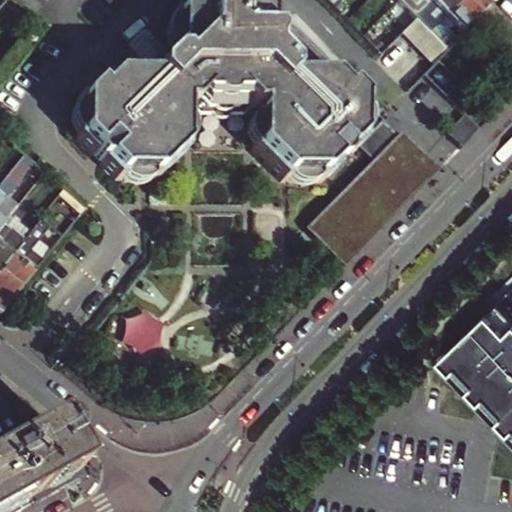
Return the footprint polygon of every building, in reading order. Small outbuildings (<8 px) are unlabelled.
[(181,148),(181,119),(181,111),(189,111),(192,111),(200,120),(209,120),(226,120),(229,120),(236,120),(244,112),(247,112),(255,112),(255,120),(255,141),(255,148),(251,148),(251,155),(271,175),(279,184),(286,184),(287,180),(305,181),(314,181),(314,184),(320,184),(331,174),(335,169),(335,170),(336,169),(334,167),(343,158),(346,160),(361,146),(361,139),(357,139),(357,111),(358,111),(361,111),(361,103),(346,88),(342,93),(328,79),(324,79),(324,65),(281,22),(275,22),(275,28),(269,29),(269,23),(269,18),(250,0),(186,0),(169,17),(169,24),(173,24),(173,53),(173,60),(165,60),(155,50),(149,56),(142,63),(151,73),(151,81),(144,81),(115,81),(115,77),(107,77),(94,90),(90,86),(75,102),(75,108),(78,108),(78,134),(78,136),(74,136),(74,143),(89,158),(92,156),(101,165),(98,168),(114,183),(120,183),(120,179),(130,179),(148,179),(148,183),(155,183),(184,154),(184,148),(181,148)] [(419,13),(426,5),(431,0),(399,0),(396,3),(412,19),(419,13)] [(427,35),(439,24),(463,0),(431,0),(426,5),(419,13),(412,19),(423,31),(427,35)] [(462,32),(472,23),(486,9),(477,0),(463,0),(439,24),(427,35),(443,51),(450,45),(442,37),(450,29),(457,37),(462,32)] [(472,23),(486,37),(500,23),(486,9),(472,23)] [(397,33),(409,45),(423,31),(412,19),(397,33)] [(168,52),(173,53),(173,24),(169,24),(168,25),(167,26),(165,28),(164,30),(163,33),(162,35),(162,37),(162,39),(162,42),(163,45),(165,48),(166,51),(168,52)] [(409,45),(413,49),(427,35),(423,31),(409,45)] [(429,65),(443,51),(427,35),(413,49),(429,65)] [(142,63),(149,56),(155,50),(142,37),(140,36),(139,36),(138,37),(136,38),(134,40),(131,42),(130,44),(129,46),(128,48),(128,50),(142,63)] [(342,93),(346,88),(324,65),(324,79),(328,79),(342,93)] [(144,81),(144,77),(142,75),(140,74),(137,72),(134,71),(131,70),(128,70),(125,70),(122,72),(120,73),(117,75),(115,77),(115,81),(144,81)] [(78,136),(78,134),(78,108),(75,108),(74,109),(71,111),(69,114),(68,116),(68,118),(68,121),(68,124),(68,126),(69,128),(70,131),(72,134),(74,136),(78,136)] [(196,119),(200,120),(192,111),(189,111),(196,119)] [(365,117),(363,113),(361,111),(358,111),(357,111),(357,139),(361,139),(363,137),(364,135),(365,132),(367,129),(367,127),(367,124),(367,121),(367,119),(365,117)] [(236,120),(240,120),(247,112),(244,112),(236,120)] [(191,135),(191,133),(191,130),(190,127),(189,124),(187,122),(185,119),(181,119),(181,148),(184,148),(186,146),(188,143),(189,140),(190,138),(191,135)] [(245,129),(244,132),(245,136),(245,139),(246,143),(249,146),(251,148),(255,148),(255,141),(255,120),(252,119),(250,121),(248,123),(246,126),(245,129)] [(308,230),(342,266),(437,172),(399,137),(308,230)] [(98,165),(101,165),(92,156),(92,158),(93,160),(93,161),(95,163),(96,164),(98,165)] [(340,165),(341,164),(342,162),(343,161),(343,159),(343,158),(334,167),(337,167),(338,166),(340,165)] [(0,228),(1,227),(7,219),(15,210),(4,201),(30,167),(22,159),(0,186),(0,228)] [(139,189),(141,188),(142,187),(145,186),(148,183),(148,179),(130,179),(120,179),(120,183),(122,185),(126,187),(129,189),(131,189),(134,189),(136,189),(139,189)] [(313,186),(314,184),(314,181),(305,181),(287,180),(286,184),(288,186),(291,188),(293,190),(296,191),(299,191),(302,191),(305,191),(308,189),(311,188),(312,186),(313,186)] [(75,219),(81,212),(61,194),(55,201),(75,219)] [(20,244),(27,236),(7,219),(1,227),(20,244)] [(0,270),(0,313),(39,265),(42,261),(48,254),(34,243),(45,228),(38,223),(27,236),(20,244),(0,270)] [(0,228),(0,270),(20,244),(1,227),(0,228)] [(511,428),(511,327),(509,330),(489,312),(443,357),(453,367),(459,361),(478,380),(472,387),(482,398),(488,393),(507,411),(500,418),(511,429),(511,428)] [(143,316),(143,352),(165,351),(165,316),(143,316)] [(142,318),(130,318),(130,348),(142,348),(142,318)] [(0,511),(16,511),(14,507),(29,499),(32,505),(81,478),(63,445),(60,447),(49,427),(48,428),(0,454),(0,511)]
